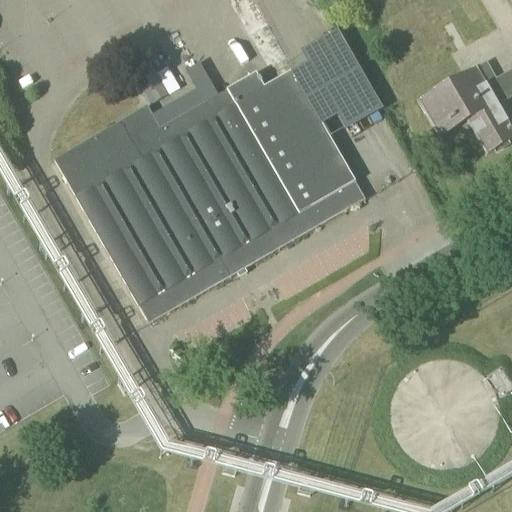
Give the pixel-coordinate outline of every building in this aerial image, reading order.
[(147,111),(53,164),(148,329),(365,204),(245,0),(210,0),(200,6),(231,58),(205,72),(220,98),(159,133),(147,111)] [(152,72),(166,66),(157,43),(143,49),(152,72)] [(177,71),(194,62),(186,47),(169,56),(177,71)] [(179,72),(191,94),(208,85),(196,63),(179,72)] [(511,142),(511,136),(496,108),(511,99),(511,73),(495,83),(486,66),(418,105),(439,142),(468,126),(486,158),(511,142)] [(150,109),(174,102),(167,77),(143,84),(150,109)] [(429,167),(443,160),(436,146),(422,154),(429,167)] [(0,328),(2,332),(16,323),(0,297),(0,328)] [(40,393),(20,354),(7,360),(27,399),(40,393)] [(478,482),(511,461),(511,448),(473,473),(478,482)]
